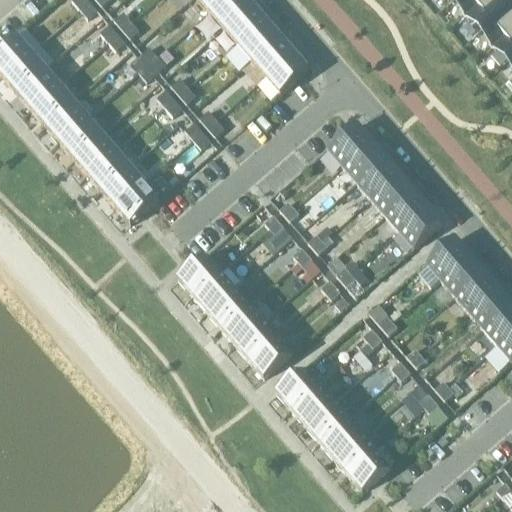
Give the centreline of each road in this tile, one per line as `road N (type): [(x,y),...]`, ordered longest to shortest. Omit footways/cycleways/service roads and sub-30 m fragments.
road 1 (residential): [(276,0),(511,275)]
road 2 (residential): [(0,253),(230,511)]
